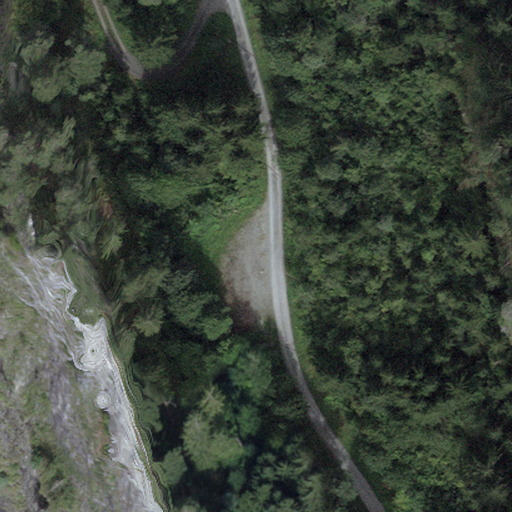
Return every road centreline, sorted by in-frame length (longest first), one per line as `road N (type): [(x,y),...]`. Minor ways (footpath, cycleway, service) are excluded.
road 1 (track): [(230,0),(272,151),(291,365),(374,511)]
road 2 (track): [(102,0),(109,26),(166,79),(214,0)]
